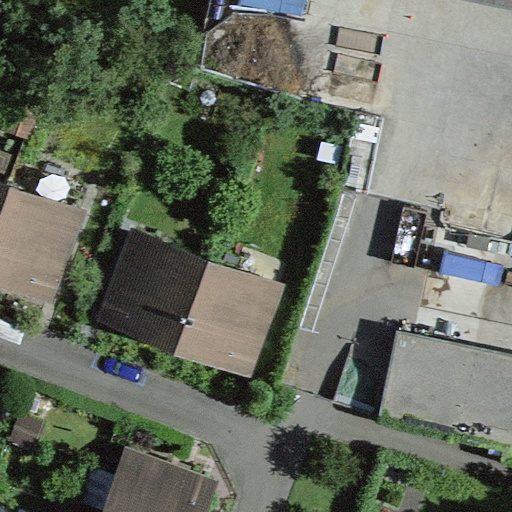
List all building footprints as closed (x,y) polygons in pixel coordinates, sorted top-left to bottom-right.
[(40,99),(21,92),(10,121),(29,128),(40,99)] [(0,204),(8,183),(0,179),(0,204)] [(58,201),(8,183),(0,204),(0,273),(49,292),(57,270),(36,262),(58,201)] [(176,339),(207,257),(157,238),(135,298),(113,290),(105,312),(156,331),(176,339)] [(207,257),(176,339),(189,344),(248,365),(256,343),(234,335),(257,275),(207,257)] [(503,455),(511,457),(511,361),(414,341),(397,421),(505,443),(503,455)] [(129,449),(105,511),(199,511),(211,480),(129,449)]
